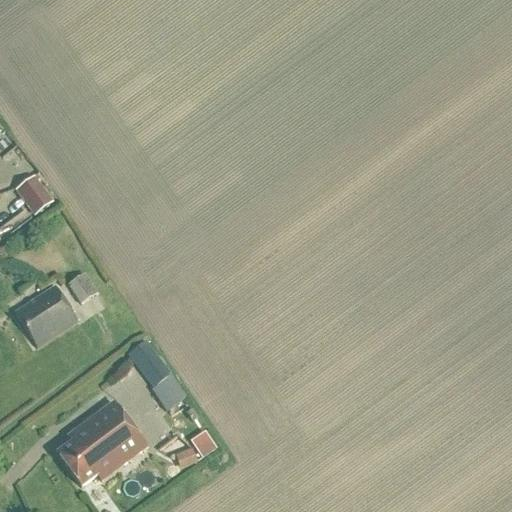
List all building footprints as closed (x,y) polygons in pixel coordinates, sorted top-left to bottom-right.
[(35,181),(16,195),(35,221),(54,207),(35,181)] [(68,290),(81,310),(98,299),(85,279),(68,290)] [(77,327),(55,292),(15,317),(37,352),(77,327)] [(129,360),(153,392),(171,380),(146,347),(129,360)] [(113,407),(68,441),(72,446),(56,458),(81,492),(97,480),(101,486),(146,452),(113,407)] [(204,438),(190,447),(202,464),(215,454),(204,438)] [(185,472),(196,467),(191,454),(180,458),(185,472)]
